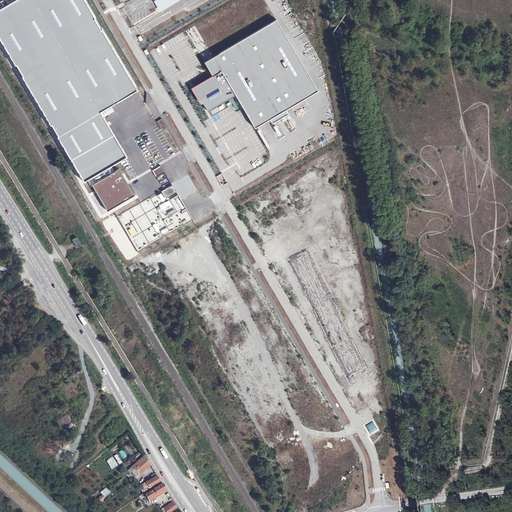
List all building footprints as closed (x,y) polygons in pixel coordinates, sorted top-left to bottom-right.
[(137,89),(84,0),(0,0),(0,31),(84,180),(117,160),(126,157),(100,109),(137,89)] [(226,69),(198,86),(213,110),(240,93),(260,125),(275,116),(277,120),(293,110),(290,106),(321,86),(278,17),(217,55),(226,69)] [(134,194),(119,169),(92,185),(107,210),(134,194)] [(217,176),(222,184),(227,182),(222,174),(217,176)] [(77,237),(73,239),(76,246),(81,243),(77,237)] [(62,417),(66,424),(73,420),(69,413),(62,417)] [(130,453),(133,457),(140,450),(135,441),(129,446),(132,451),(130,453)] [(132,451),(129,446),(120,455),(122,458),(125,456),(129,460),(133,457),(130,453),(132,451)] [(111,469),(118,466),(113,457),(106,460),(111,469)] [(143,473),(151,467),(147,461),(138,467),(143,473)] [(144,487),(157,478),(154,473),(140,481),(144,487)] [(100,492),(104,497),(110,493),(106,487),(100,492)] [(162,499),(167,495),(165,491),(159,494),(162,499)] [(163,508),(165,511),(171,511),(178,507),(173,500),(163,508)]
